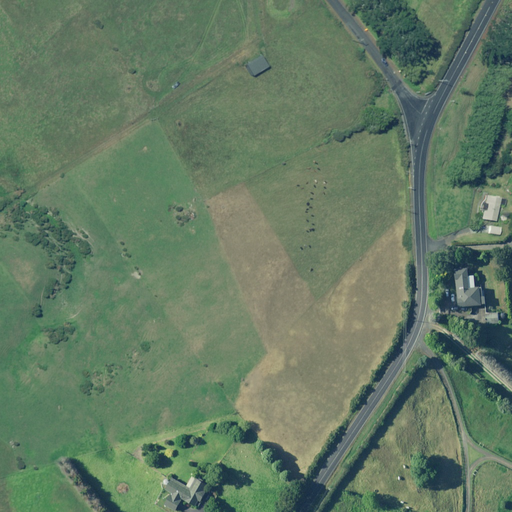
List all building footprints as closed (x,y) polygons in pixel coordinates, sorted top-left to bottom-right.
[(248,75),(263,65),(256,54),(241,64),(248,75)] [(495,221),(498,197),(484,195),(483,202),(480,202),(479,210),(482,210),(480,219),(495,221)] [(482,287),(475,288),(473,275),(468,275),(468,267),(454,269),(458,307),(482,305),(482,304),(486,303),(485,296),(483,296),(482,287)] [(498,313),(485,313),(486,324),(499,323),(498,313)] [(182,499),(194,506),(198,499),(201,501),(205,493),(203,491),(206,484),(192,476),(186,485),(172,477),(164,490),(170,493),(164,504),(175,511),(182,499)] [(215,497),(209,493),(204,500),(210,504),(215,497)]
